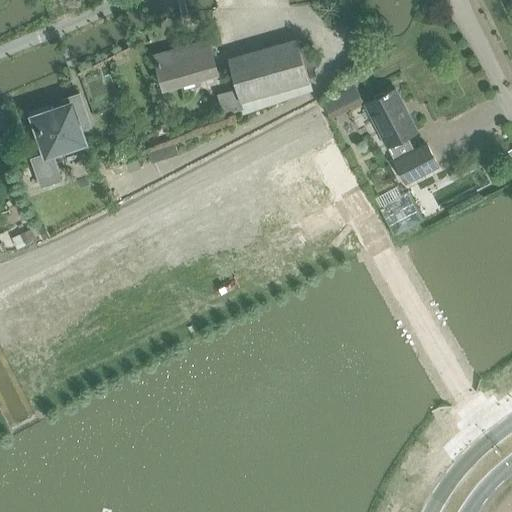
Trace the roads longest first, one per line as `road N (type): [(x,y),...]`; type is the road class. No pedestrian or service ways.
road 1 (unclassified): [(326,113),(0,274)]
road 2 (unclassified): [(0,55),(140,0)]
road 3 (unclassified): [(511,116),(451,0)]
